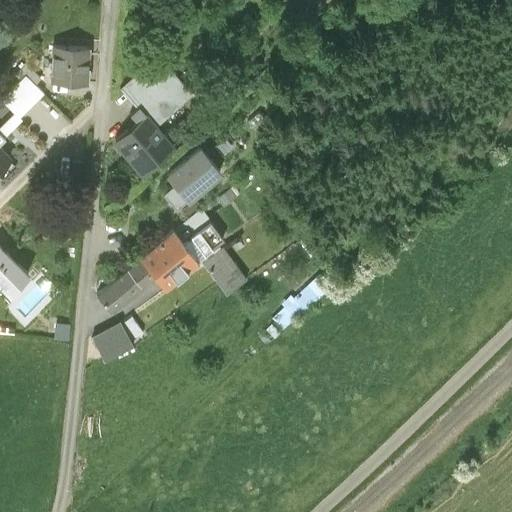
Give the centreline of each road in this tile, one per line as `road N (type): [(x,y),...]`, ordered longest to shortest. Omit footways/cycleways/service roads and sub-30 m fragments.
road 1 (residential): [(59,511),(108,0)]
road 2 (track): [(323,511),(511,331)]
